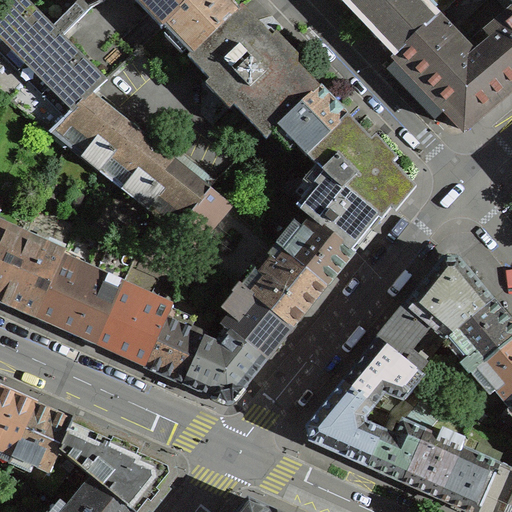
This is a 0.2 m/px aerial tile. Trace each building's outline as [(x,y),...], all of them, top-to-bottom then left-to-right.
[(0,0),(0,37),(73,111),(91,93),(106,78),(63,35),(90,9),(89,7),(81,0),(79,0),(53,26),(27,0),(0,0)] [(134,0),(161,28),(164,26),(190,0),(134,0)] [(239,9),(230,0),(190,0),(164,26),(191,55),(239,9)] [(346,0),(397,54),(437,16),(453,0),(346,0)] [(450,30),(437,16),(397,54),(394,56),(463,130),(511,89),(511,0),(497,0),(510,14),(502,21),(508,27),(477,52),(454,28),(453,27),(450,30)] [(453,0),(437,16),(450,30),(453,27),(454,28),(483,0),(453,0)] [(298,56),(276,33),(272,37),(251,14),(242,6),(239,9),(191,55),(188,58),(199,69),(266,139),(278,127),(320,87),(298,64),(298,56)] [(278,127),(306,156),(307,154),(347,116),(320,87),(278,127)] [(214,181),(169,146),(164,152),(91,93),(73,111),(51,131),(176,232),(211,189),(208,187),(214,181)] [(396,211),(416,187),(393,162),(398,158),(376,136),(372,140),(348,115),(347,116),(307,154),(318,165),(381,218),(382,219),(391,207),(396,211)] [(298,206),(313,218),(354,251),(381,218),(318,165),(305,181),(313,188),(298,206)] [(194,246),(229,204),(211,189),(176,232),(194,246)] [(313,218),(286,251),(327,284),(354,251),(313,218)] [(0,292),(26,234),(3,224),(1,230),(0,229),(0,292)] [(0,292),(0,299),(36,316),(60,263),(65,251),(64,251),(63,247),(53,242),(48,244),(26,234),(0,292)] [(255,269),(242,286),(292,327),(327,284),(286,251),(277,262),(272,257),(259,273),(255,269)] [(432,326),(447,338),(450,334),(492,299),(458,259),(444,259),(407,305),(432,326)] [(60,263),(36,316),(96,343),(120,290),(100,281),(103,274),(83,265),(80,272),(60,263)] [(223,324),(231,331),(265,359),(292,327),(242,286),(240,284),(234,292),(243,300),(223,324)] [(96,343),(145,365),(167,317),(169,312),(156,306),(159,299),(143,292),(140,299),(120,290),(96,343)] [(478,367),(511,338),(511,323),(492,299),(450,334),(469,356),(462,362),(472,374),(478,367)] [(432,326),(407,305),(379,339),(419,372),(434,354),(426,348),(419,356),(412,350),(432,326)] [(204,338),(206,334),(167,317),(145,365),(184,382),(204,338)] [(185,382),(227,402),(231,401),(265,359),(231,331),(220,345),(204,338),(184,382),(185,382)] [(511,338),(478,367),(506,400),(511,395),(511,338)] [(404,398),(423,375),(419,372),(379,339),(344,382),(373,405),(384,391),(404,398)] [(366,423),(364,416),(373,405),(344,382),(308,426),(311,439),(366,464),(382,430),(366,423)] [(0,449),(13,455),(36,403),(0,387),(0,449)] [(396,436),(382,430),(366,464),(404,481),(426,431),(451,401),(433,387),(405,422),(403,421),(396,436)] [(49,471),(59,449),(72,420),(36,403),(13,455),(49,471)] [(59,449),(136,511),(140,511),(169,477),(166,462),(72,420),(59,449)] [(440,497),(462,447),(426,431),(404,481),(440,497)] [(511,511),(511,469),(462,447),(440,497),(473,511),(511,511)] [(84,487),(62,511),(136,511),(59,449),(49,471),(48,474),(42,482),(54,491),(66,476),(75,484),(77,482),(84,487)] [(277,511),(249,499),(237,511),(277,511)]
